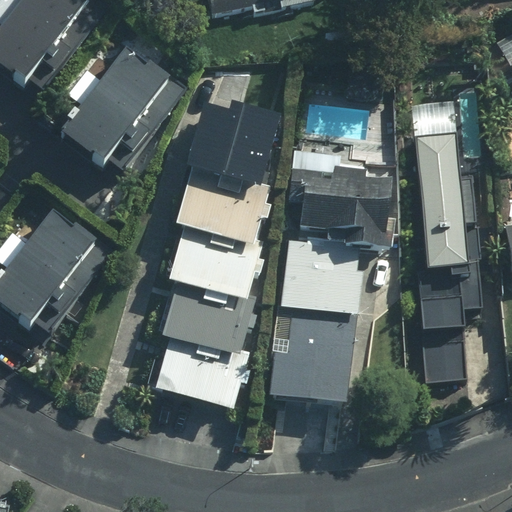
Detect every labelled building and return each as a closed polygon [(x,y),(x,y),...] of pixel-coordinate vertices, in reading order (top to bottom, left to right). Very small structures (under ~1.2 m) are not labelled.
[(105,18),(82,0),(32,0),(0,41),(0,64),(41,97),(105,18)] [(202,0),(207,20),(253,10),(255,18),(317,6),(316,0),(202,0)] [(184,94),(132,55),(69,139),(120,178),(184,94)] [(347,69),(346,102),(388,104),(389,71),(347,69)] [(235,108),(233,116),(208,108),(190,169),(267,192),(287,123),(235,108)] [(306,136),(297,204),(307,205),(303,237),(389,248),(401,148),(306,136)] [(458,138),(419,141),(437,388),(477,385),(472,319),(485,318),(476,193),(462,194),(458,138)] [(273,203),(194,184),(183,231),(261,250),(273,203)] [(114,260),(57,216),(0,289),(0,306),(48,344),(114,260)] [(264,260),(185,242),(174,287),(253,305),(264,260)] [(368,257),(291,248),(283,310),(361,319),(368,257)] [(257,314),(179,296),(168,345),(246,363),(257,314)] [(358,332),(283,323),(273,398),(348,407),(358,332)] [(249,373),(170,353),(160,394),(239,414),(249,373)]
